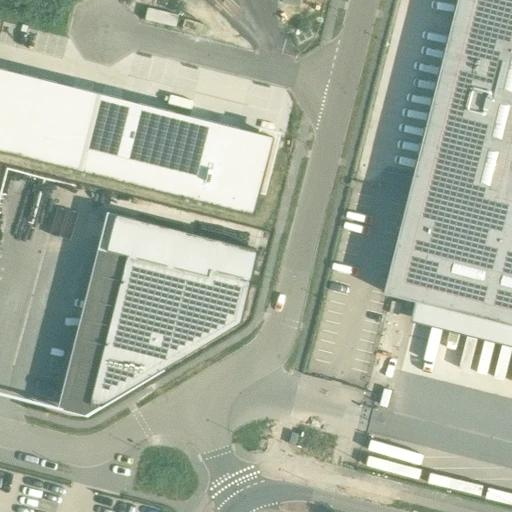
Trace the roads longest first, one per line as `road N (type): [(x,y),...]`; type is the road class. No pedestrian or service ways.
road 1 (unclassified): [(341,90),(283,327),(267,352),(188,402)]
road 2 (unclassified): [(99,26),(341,90)]
road 3 (unclassified): [(188,402),(86,450),(0,433)]
road 4 (tertiary): [(376,511),(291,494),(242,501)]
